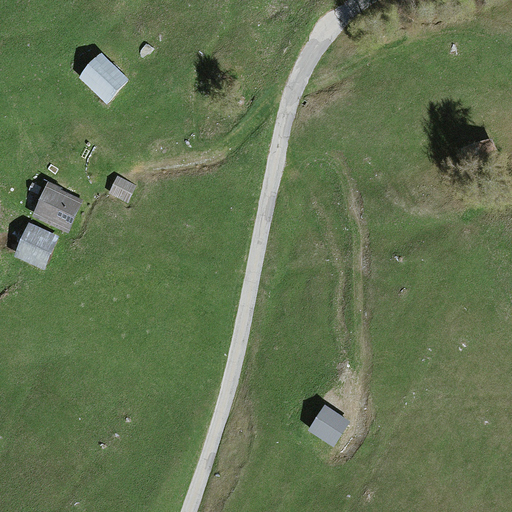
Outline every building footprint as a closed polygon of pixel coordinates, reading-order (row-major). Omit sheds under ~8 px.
[(128,62),(100,36),(76,61),(104,87),(128,62)] [(82,180),(47,164),(33,195),(68,212),(82,180)] [(139,176),(121,167),(112,185),(131,194),(139,176)] [(60,224),(30,210),(14,242),(44,257),(60,224)] [(355,413),(330,396),(314,420),(338,437),(355,413)]
